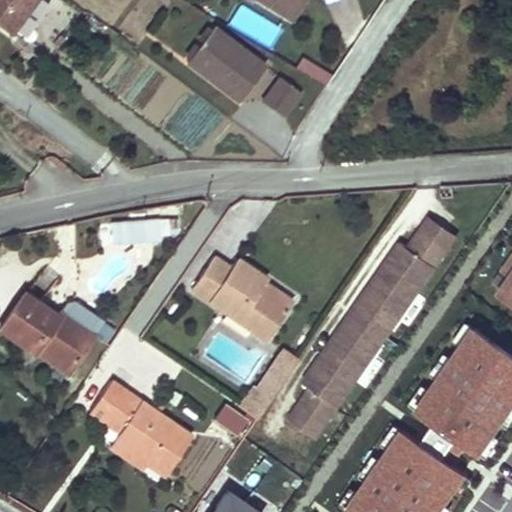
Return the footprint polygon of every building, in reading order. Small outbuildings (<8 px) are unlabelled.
[(0,0),(0,22),(14,33),(38,0),(0,0)] [(264,0),(281,10),(287,0),(264,0)] [(188,66),(241,103),(266,66),(212,30),(188,66)] [(275,74),(258,99),(283,116),(300,92),(275,74)] [(112,222),(113,244),(175,240),(174,219),(112,222)] [(414,221),(406,234),(433,253),(442,239),(414,221)] [(315,430),(433,253),(406,234),(394,252),(386,247),(346,307),(350,310),(336,331),(332,328),(291,389),(299,394),(288,412),(315,430)] [(511,252),(499,272),(504,275),(487,301),(511,316),(511,252)] [(254,290),(260,283),(262,280),(236,263),(229,272),(210,260),(191,288),(266,339),(285,311),(254,290)] [(290,303),(260,283),(254,290),(285,311),(290,303)] [(0,328),(0,331),(35,355),(41,345),(72,366),(93,334),(64,314),(62,317),(24,293),(0,328)] [(336,331),(350,310),(346,307),(332,328),(336,331)] [(415,412),(433,423),(425,436),(448,450),(454,442),(486,461),(511,418),(511,352),(468,325),(415,412)] [(41,345),(35,355),(66,375),(72,366),(41,345)] [(115,440),(147,463),(164,474),(190,438),(111,381),(89,412),(104,422),(115,407),(131,418),(120,434),(115,440)] [(254,387),(239,407),(255,419),(269,398),(254,387)] [(115,407),(104,422),(120,434),(131,418),(115,407)] [(315,430),(288,412),(279,425),(306,444),(315,430)] [(443,511),(468,470),(395,428),(346,511),(443,511)] [(141,472),(147,463),(115,440),(109,449),(141,472)] [(210,511),(262,511),(227,488),(210,511)]
